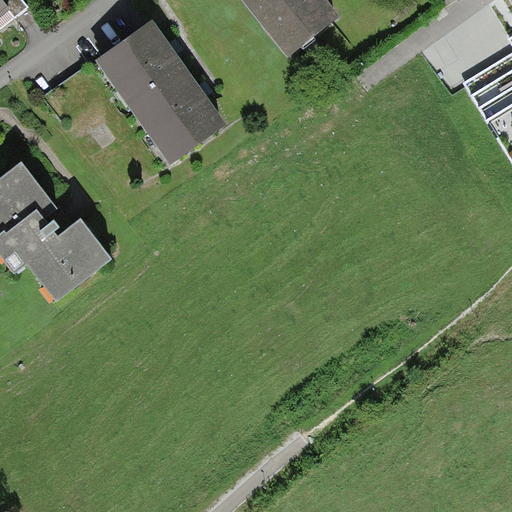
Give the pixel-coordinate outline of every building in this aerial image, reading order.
[(15,0),(0,0),(0,7),(3,12),(11,21),(24,10),(15,0)] [(313,0),(239,0),(286,59),(332,23),(313,0)] [(143,34),(96,69),(167,165),(214,130),(143,34)] [(511,59),(469,85),(511,156),(511,59)] [(20,174),(0,187),(0,268),(1,269),(21,255),(57,304),(106,268),(77,228),(66,237),(20,174)]
